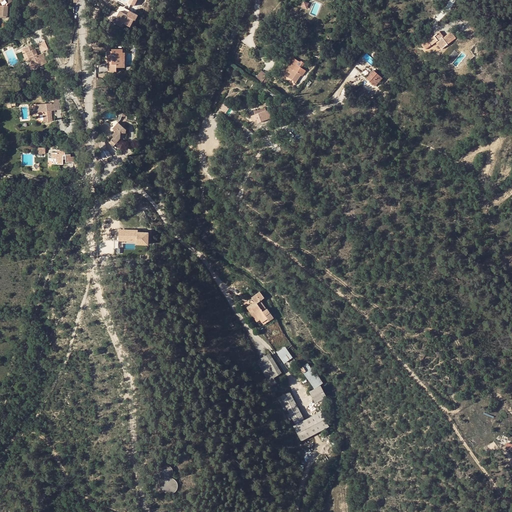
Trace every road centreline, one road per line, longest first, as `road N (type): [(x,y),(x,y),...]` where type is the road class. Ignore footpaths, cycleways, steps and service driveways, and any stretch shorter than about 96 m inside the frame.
road 1 (track): [(511,511),(375,326),(234,203)]
road 2 (track): [(149,511),(131,391),(92,267),(89,214),(98,205)]
road 3 (unclassified): [(250,0),(206,106),(201,142),(205,171),(234,203)]
road 4 (residential): [(98,205),(81,19),(86,0)]
